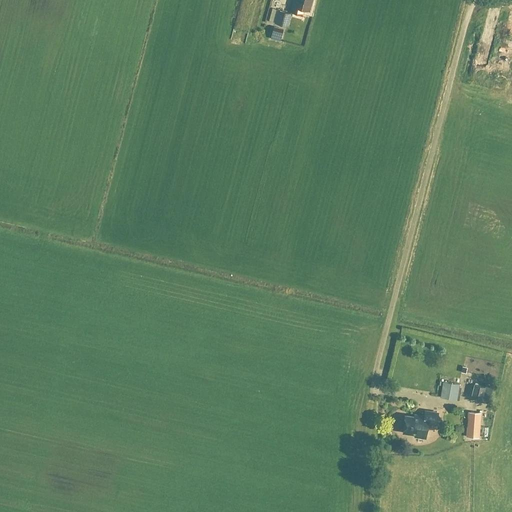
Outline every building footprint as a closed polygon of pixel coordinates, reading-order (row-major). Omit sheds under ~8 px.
[(309,12),(312,0),(295,0),(293,7),(292,6),(291,12),(301,15),(303,10),(309,12)] [(287,27),(290,14),(272,9),(269,21),(275,22),(274,23),(287,27)] [(283,30),(273,28),(272,34),(281,36),(283,30)] [(459,402),(462,386),(445,383),(442,398),(459,402)] [(482,400),(485,388),(474,385),(471,397),(482,400)] [(402,430),(403,432),(403,434),(415,435),(415,438),(424,439),(425,437),(426,432),(427,431),(427,428),(427,426),(427,424),(427,423),(436,424),(437,414),(425,413),(425,418),(419,418),(419,419),(405,417),(404,424),(403,426),(402,428),(402,430)] [(479,439),(480,414),(470,413),(469,438),(479,439)]
